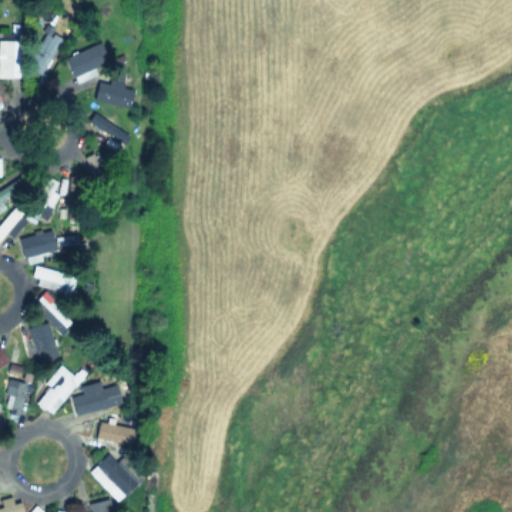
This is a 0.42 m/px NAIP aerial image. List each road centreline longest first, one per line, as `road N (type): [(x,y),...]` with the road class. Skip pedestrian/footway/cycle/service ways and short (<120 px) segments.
road 1 (residential): [(5,137),(19,159),(41,165),(67,151),(73,125),(56,100),(27,98),(7,119),(5,137)]
road 2 (residential): [(4,460),(13,485),(39,495),(60,487),(71,464),(64,442),(43,429),(17,436),(4,460)]
